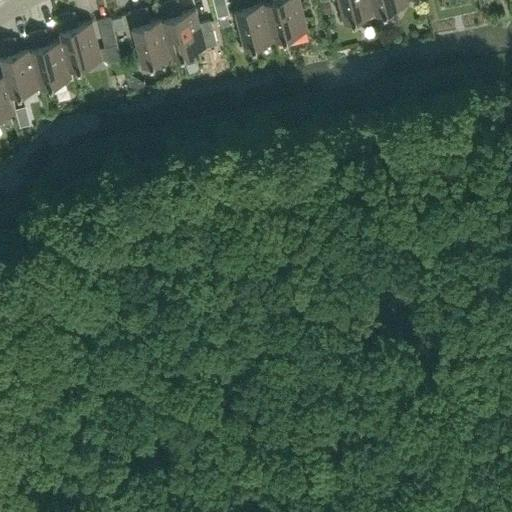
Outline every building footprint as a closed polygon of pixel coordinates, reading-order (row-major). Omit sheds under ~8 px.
[(211,19),(199,22),(195,8),(177,13),(173,0),(160,4),(163,16),(164,16),(174,54),(217,43),(211,19)] [(207,0),(210,13),(220,11),(217,0),(207,0)] [(266,0),(262,0),(248,4),(247,0),(232,0),(244,46),(276,37),(266,0)] [(308,29),(299,0),(266,0),(276,37),(308,29)] [(329,0),(327,0),(322,1),(325,13),(332,11),(329,0)] [(372,0),(339,0),(344,20),(376,11),(372,0)] [(372,0),(376,11),(407,3),(406,0),(372,0)] [(164,16),(163,16),(146,21),(142,8),(129,12),(142,63),(174,54),(164,16)] [(102,59),(92,20),(73,25),(70,12),(56,16),(62,38),(63,38),(70,67),(71,67),(102,59)] [(97,18),(104,46),(117,43),(110,15),(97,18)] [(227,15),(218,17),(220,26),(230,24),(227,15)] [(122,16),(111,19),(114,30),(125,27),(122,16)] [(70,67),(63,38),(62,38),(45,42),(41,30),(28,33),(31,46),(32,46),(42,84),(73,76),(71,67),(70,67)] [(32,46),(31,46),(14,51),(10,38),(0,40),(0,53),(5,73),(6,73),(11,92),(42,84),(32,46)] [(0,115),(16,111),(11,92),(6,73),(5,73),(0,74),(0,115)]
